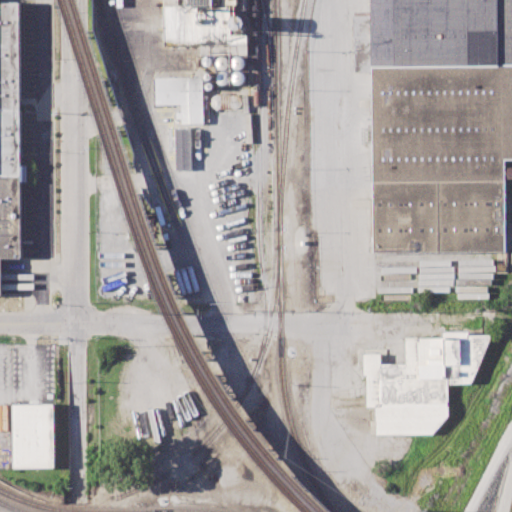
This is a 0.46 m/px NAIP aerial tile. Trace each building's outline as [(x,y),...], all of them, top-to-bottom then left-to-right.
[(511,66),(511,0),(369,0),(370,67),(511,66)] [(0,260),(20,260),(17,10),(0,10),(0,260)] [(504,182),(504,161),(511,161),(511,66),(370,67),(370,183),(437,183),(504,182)] [(437,253),(504,253),(504,182),(437,183),(437,253)] [(437,183),(370,183),(370,254),(437,253),(437,183)] [(369,406),(368,356),(379,356),(380,365),(407,365),(406,340),(445,340),(445,332),(470,332),(470,337),(491,337),(473,383),(448,384),(449,415),(435,433),(377,434),(377,406),(369,406)] [(0,403),(55,402),(56,468),(13,469),(12,429),(1,429),(0,403)]
